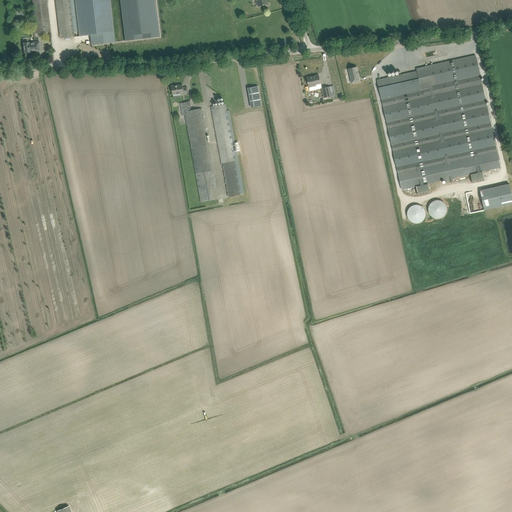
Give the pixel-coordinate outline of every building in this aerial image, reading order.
[(32,0),(35,26),(32,26),(33,33),(42,32),(43,36),(49,35),(49,32),(50,31),(46,0),(32,0)] [(55,0),(60,38),(74,36),(74,37),(77,36),(76,35),(74,35),(74,32),(77,32),(73,0),(74,0),(79,36),(90,35),(91,45),(115,42),(109,0),(55,0)] [(155,0),(120,0),(125,41),(160,37),(155,0)] [(30,52),(40,50),(39,42),(29,43),(29,42),(23,43),(24,53),(30,52)] [(417,71),(377,80),(378,85),(382,99),(384,110),(386,119),(389,132),(391,141),(394,155),(396,164),(402,190),(416,186),(418,195),(430,193),(428,184),(445,180),(446,183),(453,181),(452,178),(471,174),(473,183),(484,181),(482,171),(501,167),(497,152),(496,145),(492,129),(491,123),(487,107),(485,100),(482,84),(480,75),(477,60),(475,55),(416,69),(417,71)] [(351,83),(360,81),(357,67),(348,69),(351,83)] [(319,75),(307,77),(308,82),(309,87),(310,91),(314,90),(313,86),(317,86),(317,84),(321,83),(320,80),(319,75)] [(183,88),(183,85),(176,86),(176,85),(171,86),(173,95),(180,93),(180,94),(188,93),(187,87),(183,88)] [(258,86),(248,88),(252,108),(261,106),(258,86)] [(324,98),(332,96),(329,86),(322,88),(324,98)] [(191,110),(190,102),(180,103),(182,115),(185,115),(201,202),(213,200),(211,188),(216,188),(202,109),(191,110)] [(241,195),(235,161),(236,161),(225,104),(211,107),(222,165),(223,165),(229,197),(241,195)] [(509,184),(480,190),(481,194),(484,210),(511,203),(511,196),(511,190),(509,184)] [(429,204),(434,219),(448,214),(442,199),(429,204)] [(410,205),(409,222),(423,222),(423,206),(410,205)] [(82,511),(168,511),(161,491),(129,502),(126,493),(109,499),(108,496),(103,498),(101,493),(79,500),(82,511)]
